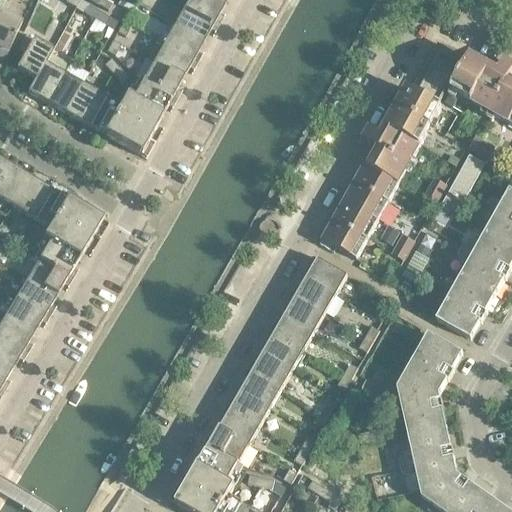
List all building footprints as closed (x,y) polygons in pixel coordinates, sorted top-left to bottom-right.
[(75,10),(80,2),(77,0),(65,0),(64,3),(75,10)] [(89,0),(89,1),(97,6),(108,13),(113,5),(104,0),(89,0)] [(215,24),(221,14),(225,5),(216,0),(188,0),(185,7),(215,24)] [(0,1),(0,58),(5,60),(21,24),(4,16),(9,5),(0,1)] [(93,21),(98,13),(87,6),(82,14),(93,21)] [(204,43),(209,35),(215,24),(185,7),(174,26),(204,43)] [(123,23),(131,28),(138,16),(130,12),(123,23)] [(98,13),(93,21),(104,27),(109,19),(98,13)] [(131,28),(123,23),(117,34),(125,39),(131,28)] [(193,62),(199,52),(204,43),(174,26),(163,46),(193,62)] [(46,65),(54,51),(33,40),(16,70),(35,80),(36,81),(45,65),(46,65)] [(114,58),(121,47),(113,42),(106,53),(114,58)] [(183,81),(187,73),(193,62),(163,46),(153,65),(183,81)] [(415,89),(427,96),(440,103),(463,61),(438,47),(415,89)] [(113,77),(120,71),(111,61),(104,68),(113,77)] [(511,117),(511,88),(487,74),(468,63),(451,93),(508,125),(511,117)] [(498,74),(509,81),(511,76),(511,67),(504,63),(498,74)] [(35,80),(27,94),(46,105),(63,75),(46,65),(45,65),(36,81),(35,80)] [(172,100),(178,89),(183,81),(153,65),(142,84),(172,100)] [(120,71),(113,77),(122,86),(129,80),(120,71)] [(46,105),(65,116),(82,86),(63,75),(46,105)] [(142,84),(136,94),(130,90),(125,99),(161,119),(172,100),(142,84)] [(65,116),(84,126),(101,96),(82,86),(65,116)] [(412,94),(370,170),(399,186),(442,110),(412,94)] [(84,126),(103,137),(120,107),(101,96),(84,126)] [(103,137),(140,158),(161,119),(125,99),(120,107),(103,137)] [(364,143),(375,149),(382,138),(370,131),(364,143)] [(478,156),(485,144),(475,139),(469,150),(478,156)] [(494,149),(485,144),(478,156),(487,161),(494,149)] [(449,194),(464,203),(485,165),(470,156),(449,194)] [(0,184),(10,167),(0,160),(0,184)] [(10,167),(0,184),(0,201),(11,208),(29,179),(10,167)] [(399,186),(370,170),(327,246),(357,262),(399,186)] [(29,179),(11,208),(30,219),(48,190),(29,179)] [(428,190),(440,197),(446,187),(433,180),(428,190)] [(49,231),(66,201),(48,190),(30,219),(49,231)] [(422,199),(435,206),(440,197),(428,190),(422,199)] [(484,220),(492,225),(486,236),(511,251),(511,194),(510,193),(503,205),(495,200),(488,202),(482,213),(484,220)] [(464,203),(449,194),(440,209),(455,218),(464,203)] [(80,260),(102,223),(66,201),(49,231),(44,239),(80,260)] [(16,248),(18,239),(6,236),(4,245),(16,248)] [(460,263),(468,268),(461,279),(496,299),(505,283),(506,283),(511,273),(511,272),(511,270),(511,251),(486,236),(479,248),(471,243),(464,245),(458,256),(460,263)] [(396,247),(408,254),(414,244),(401,237),(396,247)] [(18,239),(16,248),(28,251),(31,242),(18,239)] [(68,279),(75,269),(80,260),(44,239),(38,247),(45,251),(39,261),(68,279)] [(408,254),(396,247),(390,256),(403,263),(408,254)] [(420,247),(416,254),(425,259),(429,252),(420,247)] [(57,298),(62,290),(68,279),(39,261),(28,280),(57,298)] [(318,261),(311,273),(308,279),(337,296),(348,278),(318,261)] [(308,279),(302,289),(297,298),(326,315),(337,296),(308,279)] [(405,279),(399,290),(408,294),(413,283),(405,279)] [(437,323),(460,336),(467,340),(477,323),(482,326),(488,316),(487,315),(496,299),(461,279),(437,323)] [(46,316),(52,306),(57,298),(28,280),(16,298),(46,316)] [(34,335),(39,327),(46,316),(16,298),(5,317),(34,335)] [(297,298),(289,310),(286,317),(316,334),(326,315),(297,298)] [(390,315),(397,303),(389,299),(382,310),(390,315)] [(0,339),(23,354),(29,343),(34,335),(5,317),(0,325),(0,339)] [(286,317),(280,326),(275,336),(305,353),(316,334),(286,317)] [(365,337),(374,343),(380,332),(372,327),(365,337)] [(275,336),(268,348),(264,355),(294,372),(305,353),(275,336)] [(374,343),(365,337),(359,348),(368,353),(374,343)] [(454,374),(450,371),(459,354),(429,337),(419,354),(405,378),(440,398),(447,384),(449,384),(454,374)] [(0,365),(12,372),(17,364),(23,354),(0,339),(0,365)] [(264,355),(258,364),(253,374),(283,391),(294,372),(264,355)] [(0,390),(0,391),(7,380),(12,372),(0,365),(0,390)] [(344,375),(352,381),(359,370),(350,365),(344,375)] [(253,374),(246,386),(242,393),(272,410),(283,391),(253,374)] [(352,381),(344,375),(337,386),(346,391),(352,381)] [(442,402),(441,402),(440,398),(405,378),(398,392),(409,440),(447,432),(443,414),(444,413),(442,402)] [(396,392),(381,396),(384,408),(398,405),(396,392)] [(242,393),(237,402),(231,412),(261,429),(272,410),(242,393)] [(322,413),(330,419),(336,408),(328,403),(322,413)] [(357,406),(350,418),(359,424),(366,412),(357,406)] [(231,412),(224,423),(220,431),(250,448),(261,429),(231,412)] [(330,419),(322,413),(315,424),(324,429),(330,419)] [(220,431),(215,439),(209,450),(239,467),(250,448),(220,431)] [(420,489),(432,486),(461,480),(457,477),(454,462),(455,461),(454,455),(452,450),(451,450),(447,432),(409,440),(411,453),(402,455),(398,462),(401,473),(407,477),(416,475),(420,489)] [(374,435),(359,438),(362,449),(376,446),(374,435)] [(300,451),(308,457),(315,446),(306,441),(300,451)] [(198,469),(207,474),(234,490),(240,481),(233,477),(239,467),(209,450),(198,469)] [(308,457),(300,451),(293,462),(302,467),(308,457)] [(176,507),(185,511),(222,511),(230,498),(234,490),(207,474),(198,469),(176,507)] [(291,487),(298,476),(289,471),(282,482),(291,487)] [(260,490),(262,481),(250,478),(248,487),(260,490)] [(506,511),(494,503),(489,500),(471,487),(471,486),(462,479),(461,480),(432,486),(420,489),(422,501),(437,511),(506,511)] [(262,481),(260,490),(272,493),(275,484),(262,481)] [(318,497),(323,490),(312,483),(307,491),(318,497)] [(323,490),(318,497),(329,504),(334,496),(323,490)] [(247,511),(249,509),(230,498),(222,511),(247,511)]
